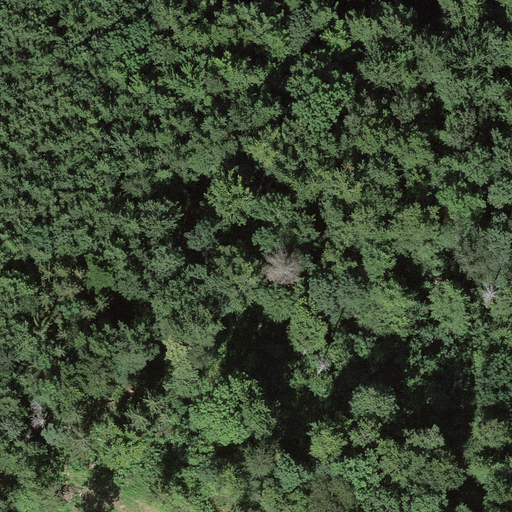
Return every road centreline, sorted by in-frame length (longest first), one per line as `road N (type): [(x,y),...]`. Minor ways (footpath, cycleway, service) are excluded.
road 1 (track): [(511,426),(199,442),(147,459),(122,501),(138,511)]
road 2 (track): [(131,286),(511,124)]
